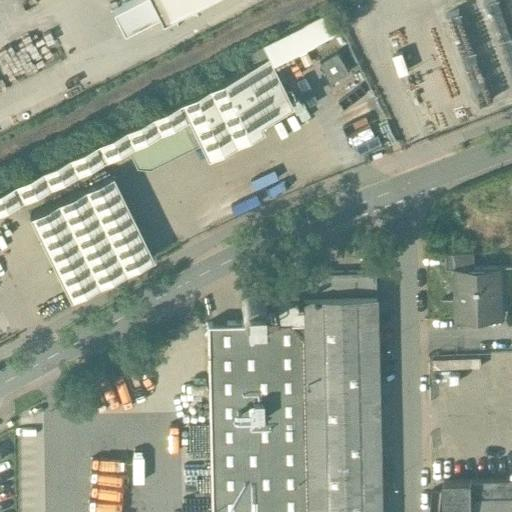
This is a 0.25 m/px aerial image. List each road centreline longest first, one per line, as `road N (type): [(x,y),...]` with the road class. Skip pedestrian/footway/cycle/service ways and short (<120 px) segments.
road 1 (residential): [(404,187),(259,244),(0,384)]
road 2 (residential): [(410,511),(404,187)]
